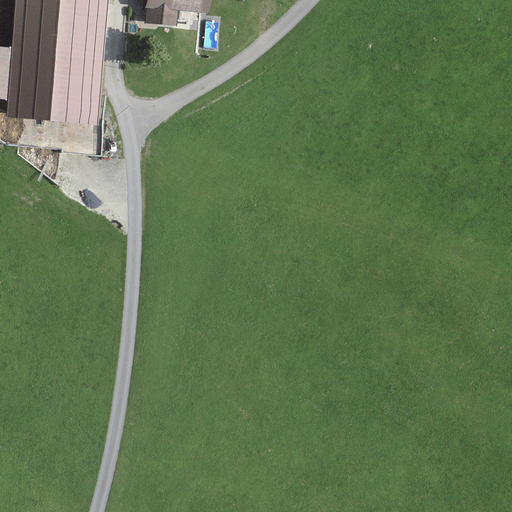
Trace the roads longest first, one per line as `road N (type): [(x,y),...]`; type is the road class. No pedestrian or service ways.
road 1 (track): [(127,99),(137,221),(122,403),(100,511)]
road 2 (track): [(120,0),(114,75),(127,99),(171,106),(308,0)]
